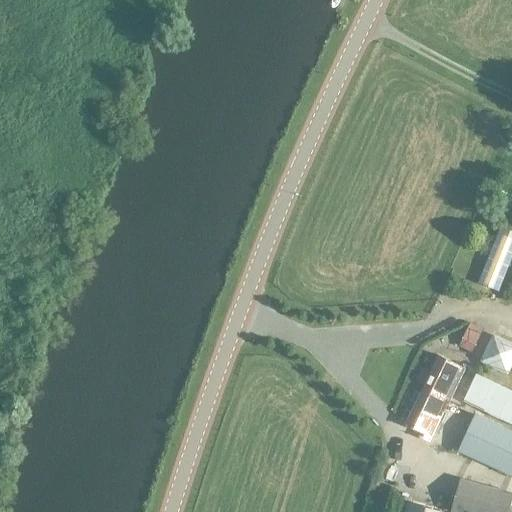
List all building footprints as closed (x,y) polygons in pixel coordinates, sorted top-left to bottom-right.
[(499,292),(511,260),(511,231),(501,227),(478,284),(499,292)] [(472,353),(482,331),(469,325),(458,346),(472,353)] [(508,375),(511,367),(511,342),(493,334),(480,362),(508,375)] [(437,356),(421,390),(448,402),(464,369),(437,356)] [(511,391),(477,374),(463,402),(511,425),(511,391)] [(448,402),(421,390),(405,423),(421,431),(419,435),(431,440),(448,402)] [(458,451),(511,475),(511,431),(475,415),(458,451)] [(506,511),(511,495),(460,481),(450,511),(506,511)]
